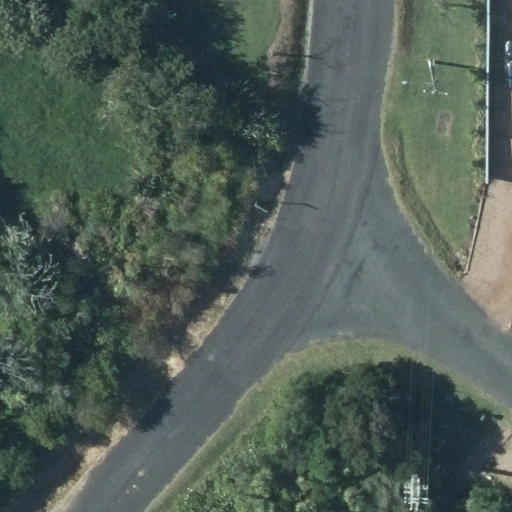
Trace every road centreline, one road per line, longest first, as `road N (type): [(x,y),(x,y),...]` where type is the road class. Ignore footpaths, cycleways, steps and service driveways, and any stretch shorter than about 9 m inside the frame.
road 1 (residential): [(326,249),(103,511)]
road 2 (residential): [(354,0),(354,68),(326,249)]
road 3 (residential): [(326,249),(511,372)]
